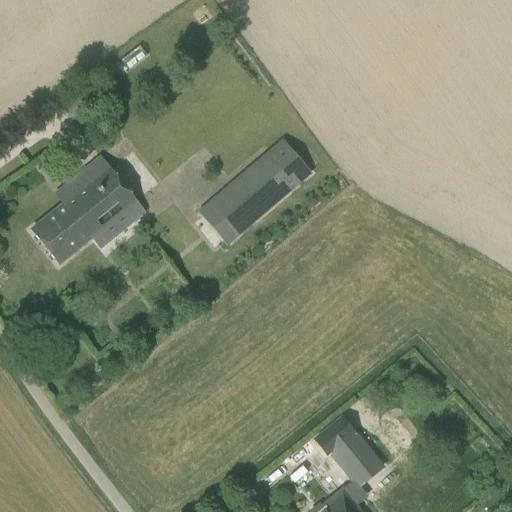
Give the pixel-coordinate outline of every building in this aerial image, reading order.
[(59,106),(69,119),(95,100),(85,87),(59,106)] [(308,174),(282,143),(209,205),(235,237),(308,174)] [(144,213),(101,159),(62,190),(70,200),(30,232),(58,266),(124,213),(132,223),(144,213)] [(353,434),(329,453),(357,488),(381,469),(353,434)] [(358,511),(342,492),(316,511),(358,511)]
